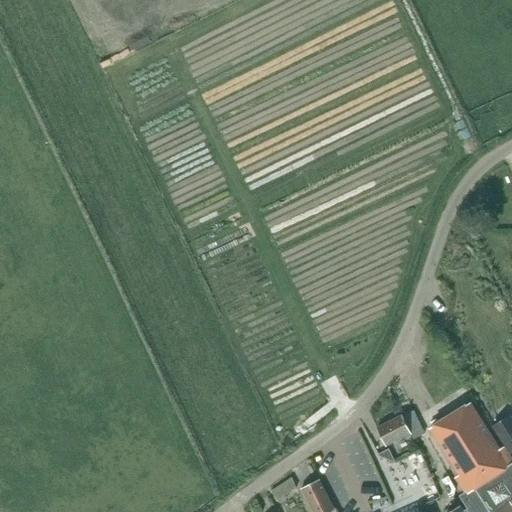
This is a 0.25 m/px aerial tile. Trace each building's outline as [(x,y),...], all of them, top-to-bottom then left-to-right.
[(468,509),(466,511),(511,511),(511,455),(506,446),(501,449),(473,402),(431,426),(460,474),(456,476),(465,492),(459,495),(468,509)] [(415,411),(403,417),(411,434),(415,440),(426,434),(415,411)] [(411,434),(403,417),(402,416),(378,428),(386,446),(411,434)] [(511,419),(495,430),(511,453),(511,419)] [(396,461),(389,449),(379,454),(380,456),(395,462),(396,461)] [(293,478),(272,492),(278,501),(297,488),(293,478)] [(321,481),(302,490),(313,511),(331,511),(335,510),(321,481)]
